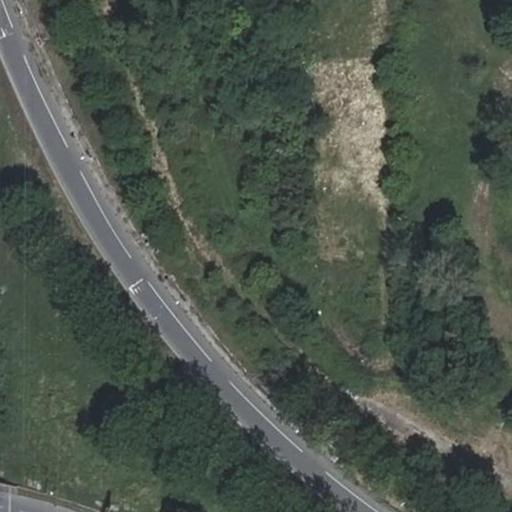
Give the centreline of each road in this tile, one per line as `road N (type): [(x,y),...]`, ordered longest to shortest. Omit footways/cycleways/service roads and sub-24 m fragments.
road 1 (trunk): [(364,511),(327,488),(233,397),(137,286),(58,154),(0,21)]
road 2 (unclassified): [(511,485),(376,399)]
